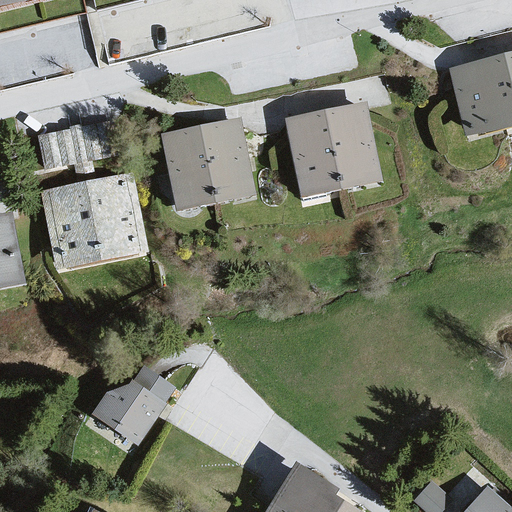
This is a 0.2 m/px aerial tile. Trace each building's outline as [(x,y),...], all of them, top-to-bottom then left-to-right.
[(73,0),(0,0),(0,29),(76,11),(73,0)] [(511,55),(457,69),(472,127),(511,117),(511,55)] [(292,122),(306,189),(378,175),(365,107),(292,122)] [(116,120),(38,136),(44,167),(77,160),(82,185),(50,192),(64,260),(141,244),(127,177),(97,183),(91,156),(123,150),(116,120)] [(182,202),(251,188),(236,122),(168,137),(182,202)] [(0,217),(0,280),(20,277),(9,216),(0,217)] [(89,417),(136,447),(173,395),(144,372),(131,388),(105,394),(89,417)] [(435,511),(440,511),(455,493),(452,490),(475,459),(458,445),(417,498),(435,511)] [(265,511),(357,511),(359,510),(330,493),(335,484),(296,461),(265,511)] [(511,511),(485,489),(466,511),(511,511)]
